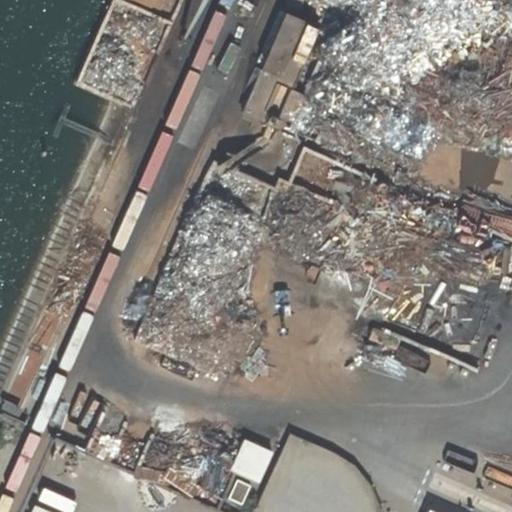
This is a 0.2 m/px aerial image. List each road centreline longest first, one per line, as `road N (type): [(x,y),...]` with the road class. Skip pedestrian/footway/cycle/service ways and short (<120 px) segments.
road 1 (unknown): [(296,406),(166,384),(134,370),(109,337),(106,308),(227,0)]
road 2 (unknown): [(296,406),(443,0)]
road 3 (unknown): [(511,336),(452,398),(395,438)]
